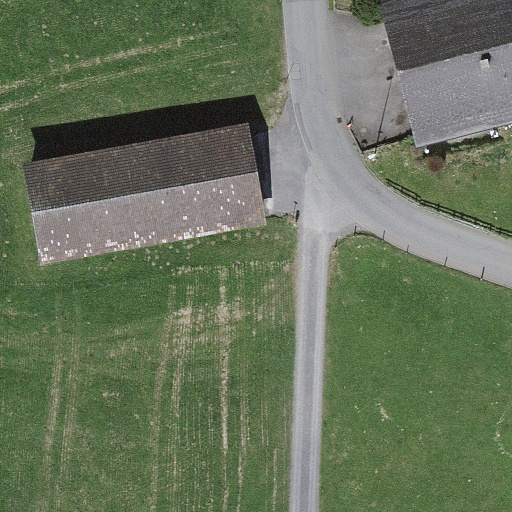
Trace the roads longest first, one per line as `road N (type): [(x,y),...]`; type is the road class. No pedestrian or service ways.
road 1 (residential): [(311,0),(326,161),(380,215),(511,260)]
road 2 (track): [(300,511),(311,255),(326,161)]
